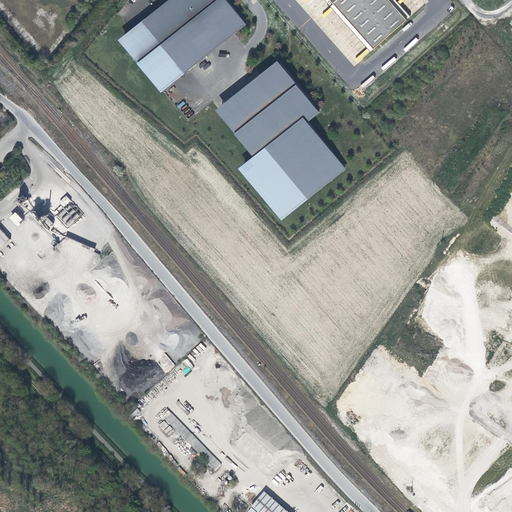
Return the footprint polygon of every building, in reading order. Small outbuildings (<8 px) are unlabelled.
[(244,25),(224,0),(175,0),(122,41),(161,90),(244,25)] [(329,0),(333,3),(372,49),(406,20),(388,0),(329,0)] [(172,104),(161,90),(122,41),(89,67),(138,131),(172,104)] [(200,68),(207,70),(209,63),(202,61),(200,68)] [(258,160),(306,122),(318,113),(280,65),(235,100),(239,106),(224,117),(258,160)] [(239,106),(235,100),(220,112),(224,117),(239,106)] [(344,171),(306,122),(258,160),(243,172),(282,220),(344,171)] [(71,200),(67,195),(60,202),(64,206),(71,200)] [(68,212),(67,213),(63,210),(58,215),(66,224),(65,225),(67,228),(75,220),(68,212)] [(9,217),(17,227),(24,221),(15,212),(9,217)] [(0,249),(11,239),(0,226),(0,249)] [(216,471),(222,465),(172,413),(166,419),(216,471)] [(162,429),(168,427),(165,421),(159,424),(162,429)] [(288,511),(265,492),(252,508),(256,511),(288,511)]
